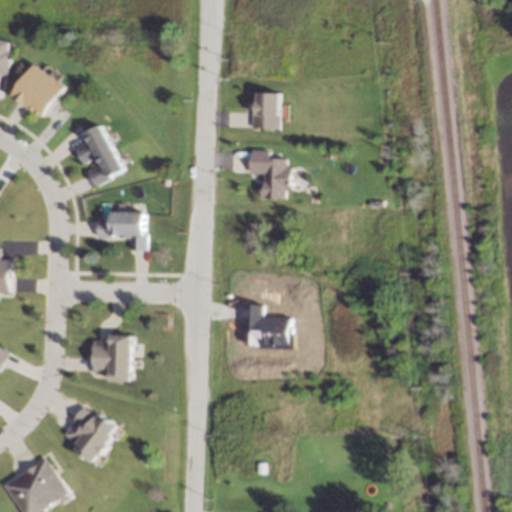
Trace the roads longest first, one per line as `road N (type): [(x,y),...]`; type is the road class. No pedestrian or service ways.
road 1 (tertiary): [(204,0),(188,511)]
road 2 (residential): [(28,157),(57,221),(53,363),(36,406)]
road 3 (residential): [(56,290),(198,293)]
